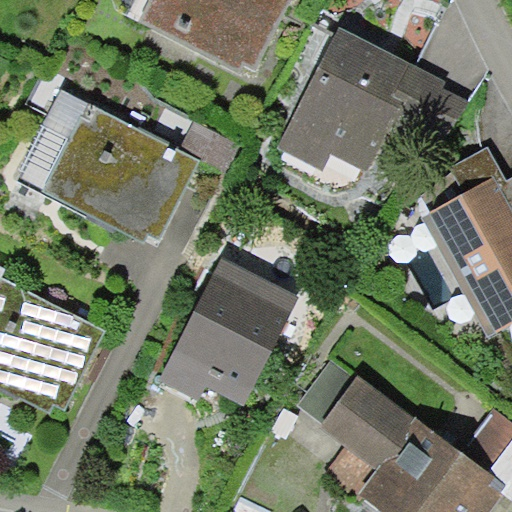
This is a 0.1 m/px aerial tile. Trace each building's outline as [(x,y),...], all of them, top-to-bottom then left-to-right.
[(282,0),(144,0),(135,18),(243,74),(282,0)] [(465,93),(331,28),(278,135),(362,176),(384,130),(436,155),(465,93)] [(194,160),(79,99),(35,184),(149,244),(194,160)] [(511,222),(491,180),(419,217),(481,336),(511,320),(511,222)] [(288,305),(209,266),(152,381),(193,401),(204,379),(242,398),(288,305)] [(94,331),(0,281),(0,393),(48,418),(94,331)] [(377,511),(486,511),(504,488),(352,375),(312,428),(368,470),(351,492),(377,511)]
